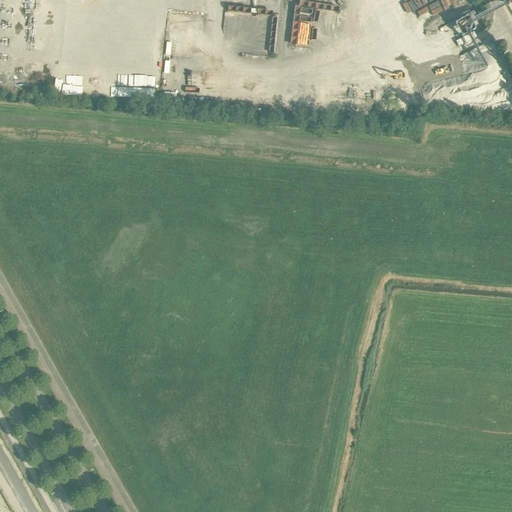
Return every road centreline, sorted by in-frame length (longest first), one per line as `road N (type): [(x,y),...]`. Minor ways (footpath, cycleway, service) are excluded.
road 1 (unclassified): [(105,511),(0,324)]
road 2 (unclassified): [(0,386),(71,511)]
